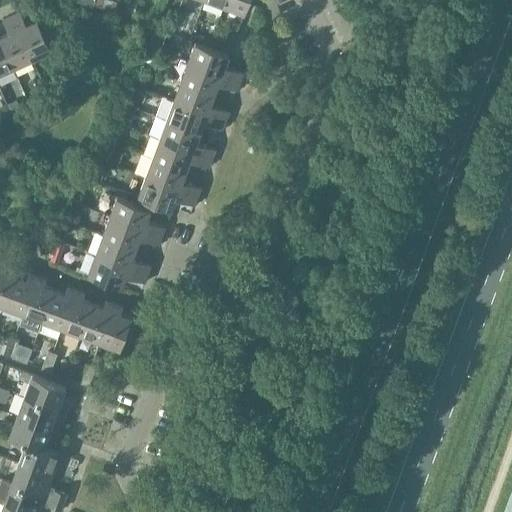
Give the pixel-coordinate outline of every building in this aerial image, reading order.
[(226,0),(225,6),(245,13),(249,0),(226,0)] [(20,11),(11,15),(32,59),(51,50),(37,19),(26,24),(20,11)] [(9,32),(0,36),(0,38),(14,67),(32,59),(11,15),(3,19),(9,32)] [(0,73),(14,67),(0,38),(0,73)] [(195,42),(188,62),(241,82),(244,73),(225,66),(229,55),(195,42)] [(188,62),(181,81),(215,94),(218,84),(237,91),(241,82),(188,62)] [(181,81),(174,100),(226,120),(230,111),(211,104),(215,94),(181,81)] [(174,100),(167,120),(201,132),(204,122),(223,129),(226,120),(174,100)] [(167,120),(160,139),(212,158),(216,149),(197,142),(201,132),(167,120)] [(160,139),(152,158),(186,170),(190,160),(209,167),(212,158),(160,139)] [(152,158),(145,177),(198,196),(201,187),(183,180),(186,170),(152,158)] [(198,196),(145,177),(138,197),(172,209),(176,198),(195,205),(198,196)] [(117,196),(110,216),(162,236),(166,227),(147,220),(151,209),(117,196)] [(110,216),(102,235),(136,248),(140,238),(159,245),(162,236),(110,216)] [(102,235),(95,255),(148,274),(151,265),(132,258),(136,248),(102,235)] [(148,274),(95,255),(88,275),(122,287),(126,276),(144,283),(148,274)] [(0,304),(5,306),(17,272),(7,269),(8,264),(0,261),(0,304)] [(5,306),(24,313),(38,275),(29,272),(27,276),(17,272),(5,306)] [(24,313),(43,320),(55,286),(45,283),(47,278),(38,275),(24,313)] [(43,320),(62,327),(76,289),(67,286),(65,290),(55,286),(43,320)] [(62,327),(81,334),(94,301),(84,297),(85,292),(76,289),(62,327)] [(81,334),(100,341),(114,303),(105,300),(104,304),(94,301),(81,334)] [(114,303),(100,341),(120,349),(132,317),(121,313),(123,307),(114,303)] [(7,346),(16,349),(19,340),(10,336),(7,346)] [(16,349),(7,346),(3,355),(12,358),(16,349)] [(45,360),(54,363),(57,354),(48,351),(45,360)] [(42,369),(51,372),(54,363),(45,360),(42,369)] [(83,374),(92,377),(95,368),(86,365),(83,374)] [(33,374),(25,395),(58,408),(66,387),(33,374)] [(92,377),(83,374),(80,383),(89,386),(92,377)] [(25,395),(17,416),(51,428),(58,408),(25,395)] [(9,437),(26,443),(26,442),(43,448),(44,448),(51,428),(17,416),(9,437)] [(26,443),(19,463),(53,475),(61,454),(44,448),(43,448),(26,442),(26,443)] [(19,463),(11,483),(45,495),(53,475),(19,463)] [(11,483),(4,503),(28,511),(39,511),(45,495),(11,483)] [(51,497),(63,502),(66,494),(54,489),(51,497)] [(63,502),(51,497),(48,506),(60,510),(63,502)] [(28,511),(4,503),(0,511),(28,511)]
